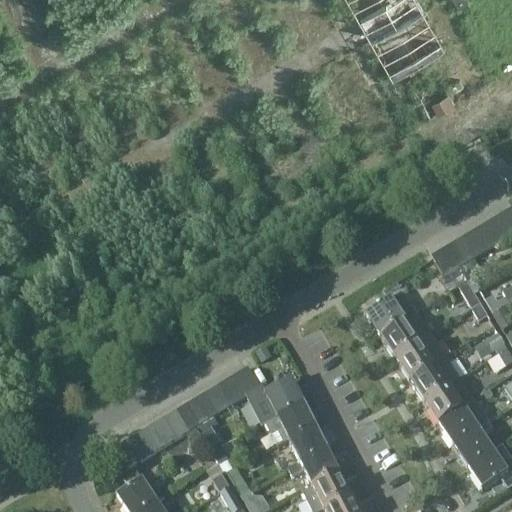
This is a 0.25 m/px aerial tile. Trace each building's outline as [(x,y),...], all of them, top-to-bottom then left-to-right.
[(418,0),(350,0),(370,37),(384,30),(382,25),(421,5),(418,0)] [(511,232),(511,210),(503,216),(511,232)] [(505,243),(511,238),(511,232),(503,216),(493,222),(505,243)] [(505,243),(493,222),(483,228),(495,249),(505,243)] [(495,249),(483,228),(472,234),(485,255),(495,249)] [(472,234),(462,241),(475,262),(485,255),(472,234)] [(462,241),(452,247),(465,268),(475,262),(462,241)] [(452,247),(442,253),(455,274),(465,268),(452,247)] [(431,259),(435,266),(444,280),(455,274),(442,253),(431,259)] [(481,275),(474,263),(465,269),(471,281),(471,280),(481,275)] [(466,284),(459,272),(459,271),(449,277),(457,290),(458,290),(466,284)] [(471,292),(462,298),(470,311),(479,306),(471,292)] [(379,342),(405,324),(415,317),(400,295),(390,302),(364,319),(379,342)] [(484,304),(492,317),(500,312),(493,299),(484,304)] [(478,325),(487,320),(479,306),(470,311),(478,325)] [(511,322),(504,309),(500,312),(492,317),(491,317),(500,333),(501,332),(511,325),(511,322)] [(415,317),(405,324),(379,342),(394,363),(419,346),(430,339),(415,317)] [(499,337),(486,344),(492,355),(505,347),(499,337)] [(430,339),(419,346),(394,363),(409,385),(445,360),(430,339)] [(511,366),(511,363),(506,353),(497,357),(505,370),(511,366)] [(459,382),(445,360),(409,385),(423,406),(459,382)] [(247,370),(236,377),(249,398),(260,392),(247,370)] [(249,398),(236,377),(226,383),(239,404),(249,398)] [(431,417),(438,428),(454,417),(473,404),(459,382),(423,406),(431,417)] [(239,404),(226,383),(216,389),(229,411),(239,404)] [(263,397),(267,404),(275,421),(303,407),(291,383),(263,397)] [(511,403),(511,385),(503,391),(511,403)] [(229,411),(216,389),(206,395),(219,417),(229,411)] [(206,395),(196,401),(209,423),(219,417),(206,395)] [(196,401),(186,407),(199,429),(209,423),(196,401)] [(454,417),(438,428),(452,450),(478,433),(478,434),(489,427),(473,404),(454,417)] [(199,429),(186,407),(175,414),(188,435),(194,432),(199,429)] [(287,445),(314,431),(317,429),(310,415),(307,416),(303,407),(275,421),(287,445)] [(188,435),(175,414),(165,420),(177,442),(188,435)] [(177,442),(165,420),(154,427),(166,448),(177,442)] [(154,427),(144,433),(156,454),(166,448),(154,427)] [(299,468),(326,454),(314,431),(287,445),(299,468)] [(200,440),(194,432),(185,439),(191,447),(200,440)] [(144,433),(134,439),(146,460),(156,454),(144,433)] [(478,434),(478,433),(452,450),(467,471),(492,455),(478,434)] [(134,439),(123,446),(135,467),(146,460),(134,439)] [(511,460),(502,446),(494,452),(509,473),(511,471),(511,460)] [(227,464),(224,457),(220,449),(211,454),(217,466),(222,476),(227,476),(235,471),(227,464)] [(338,477),(326,454),(299,468),(311,491),(338,477)] [(482,494),(507,477),(492,455),(467,471),(482,494)] [(243,484),(236,471),(235,471),(227,476),(234,489),(243,484)] [(129,492),(116,500),(123,511),(147,511),(156,506),(142,484),(135,475),(123,483),(129,492)] [(308,511),(327,511),(350,501),(338,477),(311,491),(301,496),(308,511)] [(212,484),(219,496),(229,490),(221,478),(212,484)] [(219,496),(227,509),(236,503),(229,490),(219,496)] [(355,511),(350,501),(327,511),(355,511)]
